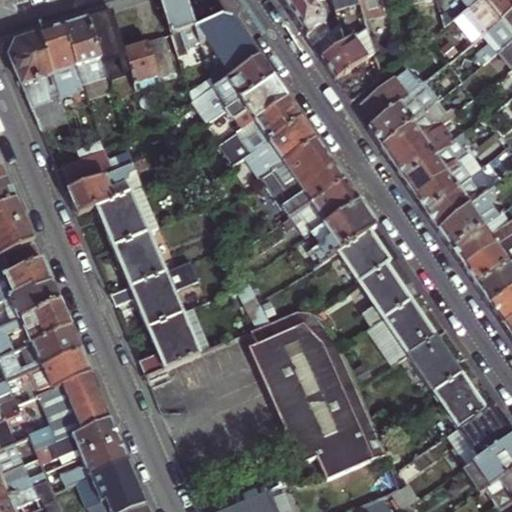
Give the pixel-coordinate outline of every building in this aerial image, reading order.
[(197,33),(186,0),(166,0),(159,2),(176,56),(202,48),(197,33)] [(278,0),(281,3),(322,65),(347,47),(342,31),(333,36),(319,13),(311,0),(278,0)] [(321,4),(333,1),(332,0),(311,0),(319,13),(323,11),(321,4)] [(332,0),(333,1),(337,16),(354,11),(350,0),(332,0)] [(350,0),(354,11),(361,9),(358,0),(350,0)] [(358,0),(361,9),(363,15),(368,33),(372,45),(384,42),(378,23),(390,20),(386,8),(383,0),(358,0)] [(383,0),(386,8),(402,4),(401,0),(383,0)] [(459,0),(470,13),(486,0),(459,0)] [(484,42),(485,41),(511,19),(511,0),(486,0),(470,13),(465,18),(484,42)] [(368,33),(363,15),(339,21),(342,31),(347,47),(368,33)] [(503,54),(511,46),(511,19),(485,41),(492,49),(477,60),(484,69),(503,54)] [(104,74),(86,22),(79,25),(62,30),(79,82),(104,74)] [(223,25),(197,33),(202,48),(213,84),(216,93),(259,64),(233,25),(223,25)] [(80,86),(79,82),(62,30),(53,33),(37,38),(52,80),(55,89),(71,84),(73,89),(80,86)] [(372,45),(368,33),(347,47),(322,65),(330,76),(336,86),(369,64),(361,54),(372,47),(372,45)] [(9,58),(22,89),(39,129),(66,121),(59,103),(51,102),(45,82),(52,80),(37,38),(15,45),(9,58)] [(158,43),(147,46),(148,48),(159,83),(175,78),(164,41),(158,43)] [(511,46),(503,54),(507,59),(511,56),(511,57),(511,46)] [(161,89),(159,83),(148,48),(141,51),(124,55),(137,96),(142,94),(141,89),(154,85),(155,90),(161,89)] [(225,118),(273,85),(268,77),(259,64),(216,93),(199,104),(208,117),(201,122),(207,130),(225,118)] [(376,145),(382,154),(429,114),(421,103),(428,97),(456,76),(451,69),(450,68),(416,97),(376,129),(369,135),(376,145)] [(79,82),(80,86),(81,90),(107,82),(104,74),(79,82)] [(55,89),(56,93),(73,89),(71,84),(55,89)] [(216,93),(213,84),(189,98),(193,109),(199,104),(216,93)] [(154,85),(141,89),(142,94),(155,90),(154,85)] [(237,127),(248,119),(255,129),(288,107),(282,98),(273,85),(225,118),(230,126),(237,127)] [(397,86),(364,113),(371,121),(376,129),(416,97),(411,91),(404,96),(397,86)] [(421,103),(429,114),(436,108),(428,97),(421,103)] [(199,104),(193,109),(201,122),(208,117),(199,104)] [(242,147),(251,160),(257,156),(301,127),(296,120),(288,107),(255,129),(259,135),(242,147)] [(389,164),(392,169),(443,127),(448,124),(436,108),(429,114),(382,154),(389,164)] [(248,119),(237,127),(242,137),(255,129),(248,119)] [(307,135),(301,127),(257,156),(264,167),(259,170),(267,182),(273,177),(315,148),(311,142),(307,135)] [(397,177),(403,186),(448,148),(441,138),(448,133),(443,127),(392,169),(397,177)] [(242,147),(259,135),(255,129),(242,137),(238,140),(242,147)] [(459,139),(469,152),(473,149),(463,136),(459,139)] [(412,199),(416,204),(466,162),(470,159),(476,153),(473,149),(469,152),(459,139),(448,148),(403,186),(412,199)] [(332,172),(315,148),(273,177),(286,198),(283,201),(289,211),(282,215),(288,226),(291,224),(343,188),(332,172)] [(71,198),(113,180),(103,157),(81,166),(62,174),(67,188),(71,198)] [(469,166),(463,170),(472,182),(481,174),(470,159),(466,162),(469,166)] [(463,170),(469,166),(466,162),(416,204),(423,215),(427,221),(472,182),(463,170)] [(231,166),(226,170),(229,175),(235,171),(231,166)] [(77,223),(95,216),(130,200),(141,196),(135,183),(148,178),(143,167),(113,180),(71,198),(68,199),(73,214),(77,223)] [(434,231),(438,237),(488,195),(493,190),(481,174),(472,182),(427,221),(434,231)] [(0,184),(0,208),(14,203),(11,197),(5,182),(0,184)] [(353,204),(343,188),(291,224),(305,246),(312,240),(322,233),(357,209),(353,204)] [(446,250),(450,256),(483,232),(478,225),(487,204),(487,203),(491,200),(488,195),(438,237),(441,243),(446,250)] [(105,239),(112,256),(148,241),(130,200),(95,216),(105,239)] [(0,208),(0,231),(22,222),(19,215),(14,203),(0,208)] [(487,204),(478,225),(483,232),(498,221),(487,204)] [(371,229),(357,209),(322,233),(330,246),(320,253),(323,257),(314,263),(320,272),(334,262),(368,239),(374,234),(371,229)] [(508,228),(502,219),(498,221),(483,232),(489,241),(508,228)] [(27,234),(22,222),(0,231),(0,256),(31,244),(27,234)] [(459,269),(463,274),(511,238),(511,231),(511,232),(508,228),(489,241),(483,232),(450,256),(459,269)] [(330,246),(322,233),(312,240),(320,253),(330,246)] [(511,238),(463,274),(472,288),(476,294),(508,271),(501,260),(511,252),(511,238)] [(383,261),(368,239),(334,262),(354,292),(385,271),(388,268),(383,261)] [(121,278),(129,298),(165,282),(148,241),(112,256),(121,278)] [(511,252),(501,260),(508,271),(511,268),(511,252)] [(0,305),(7,302),(7,300),(28,291),(31,294),(49,287),(48,284),(46,279),(40,264),(0,281),(0,305)] [(174,295),(196,287),(189,268),(167,276),(174,295)] [(399,291),(385,271),(354,292),(380,330),(410,309),(399,291)] [(511,276),(508,271),(476,294),(484,306),(488,313),(511,295),(511,276)] [(139,322),(146,338),(182,323),(165,282),(129,298),(111,305),(116,316),(134,308),(139,322)] [(7,300),(7,302),(0,305),(0,308),(2,313),(11,309),(17,323),(57,306),(54,299),(49,287),(31,294),(28,291),(7,300)] [(258,309),(250,295),(240,299),(261,336),(271,332),(258,309)] [(511,295),(488,313),(498,327),(502,333),(511,326),(511,295)] [(0,361),(10,357),(2,339),(21,331),(28,349),(68,332),(64,322),(57,306),(17,323),(0,330),(0,361)] [(423,328),(410,309),(380,330),(365,339),(389,376),(404,366),(434,345),(423,328)] [(246,342),(299,478),(315,472),(318,481),(322,490),(324,495),(386,470),(374,440),(357,399),(340,358),(320,329),(309,323),(294,322),(271,332),(261,336),(246,342)] [(198,362),(182,323),(146,338),(155,359),(157,363),(139,370),(145,385),(198,362)] [(511,326),(502,333),(511,347),(511,326)] [(35,365),(17,373),(10,357),(0,361),(0,377),(4,387),(38,373),(78,355),(74,345),(68,332),(28,349),(35,365)] [(448,366),(434,345),(404,366),(429,402),(459,382),(448,366)] [(84,369),(78,355),(38,373),(47,395),(51,393),(87,377),(84,369)] [(64,424),(100,409),(99,405),(96,398),(87,377),(51,393),(64,424)] [(471,399),(459,382),(429,402),(454,439),(484,419),(471,399)] [(25,438),(33,455),(107,424),(105,419),(102,413),(100,409),(64,424),(51,393),(47,395),(37,399),(49,428),(25,438)] [(0,409),(0,426),(1,426),(17,419),(13,409),(11,405),(0,409)] [(484,419),(454,439),(475,470),(508,448),(498,432),(488,417),(484,419)] [(111,434),(107,424),(33,455),(38,467),(72,452),(76,460),(115,444),(111,434)] [(0,453),(11,449),(1,426),(0,426),(0,453)] [(79,468),(57,477),(63,492),(72,488),(125,467),(120,456),(115,444),(76,460),(79,468)] [(511,445),(508,448),(475,470),(460,479),(477,504),(483,500),(511,480),(511,445)] [(0,453),(0,477),(20,469),(11,449),(0,453)] [(104,511),(137,511),(143,510),(134,488),(125,467),(72,488),(82,511),(86,511),(102,505),(104,511)] [(20,469),(0,477),(0,503),(29,492),(45,485),(42,476),(25,483),(20,469)] [(490,511),(509,511),(511,511),(511,480),(483,500),(490,511)] [(33,503),(29,492),(0,503),(0,511),(11,511),(33,503)]
